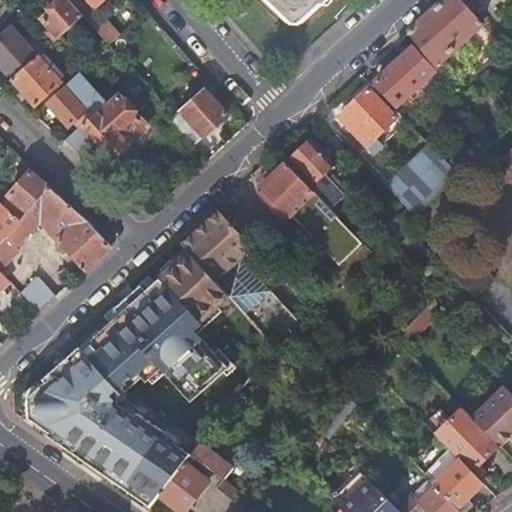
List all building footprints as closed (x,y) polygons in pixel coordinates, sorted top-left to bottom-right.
[(83,17),(67,0),(64,0),(54,9),(42,20),(59,39),(83,17)] [(86,0),(95,9),(105,0),(86,0)] [(265,0),(288,22),(305,22),(329,0),(265,0)] [(440,63),(481,26),(457,0),(444,0),(408,33),(452,89),(459,82),(440,63)] [(99,15),(89,24),(110,47),(119,38),(99,15)] [(38,57),(23,40),(19,35),(12,27),(0,37),(0,68),(12,81),(38,57)] [(50,47),(35,30),(23,40),(38,57),(50,47)] [(396,106),(433,73),(412,50),(394,67),(375,83),(396,106)] [(61,83),(38,57),(12,81),(23,94),(35,107),(61,83)] [(79,74),(46,104),(57,116),(68,128),(85,112),(90,118),(105,104),(79,74)] [(203,89),(172,117),(168,120),(192,147),(209,132),(226,117),(203,89)] [(355,102),(343,113),(356,128),(352,132),(369,152),(374,147),(370,143),(395,119),(368,90),(355,102)] [(105,104),(90,118),(81,127),(65,141),(68,145),(81,159),(95,142),(109,158),(118,161),(123,157),(126,154),(124,145),(145,126),(141,122),(117,94),(105,104)] [(356,128),(343,113),(338,117),(352,132),(356,128)] [(310,189),(331,210),(345,197),(325,175),(335,165),(312,140),(288,162),(312,187),(310,189)] [(415,218),(459,176),(430,146),(386,187),(415,218)] [(511,149),(501,158),(511,171),(511,149)] [(310,189),(286,164),(278,171),(261,188),(342,270),(366,247),(331,210),(310,189)] [(273,166),(256,182),(261,188),(278,171),(273,166)] [(25,212),(47,187),(38,180),(29,172),(8,198),(25,212)] [(0,241),(0,272),(17,252),(13,247),(24,238),(39,224),(84,272),(111,247),(86,220),(47,187),(25,212),(21,217),(18,220),(0,241)] [(0,241),(18,220),(8,212),(0,205),(0,241)] [(199,229),(196,232),(181,246),(188,253),(214,283),(230,269),(239,261),(252,248),(218,212),(199,229)] [(214,283),(188,253),(145,292),(140,287),(132,294),(137,299),(132,304),(126,310),(121,304),(114,311),(119,316),(99,334),(98,333),(43,383),(46,385),(29,400),(32,422),(51,435),(48,437),(69,452),(73,446),(75,448),(79,441),(88,448),(80,460),(151,509),(159,498),(192,457),(175,444),(178,441),(139,411),(137,414),(123,404),(120,396),(139,377),(143,381),(157,367),(182,395),(219,361),(193,332),(229,300),(214,283)] [(448,273),(475,300),(494,282),(467,255),(448,273)] [(239,261),(230,269),(214,283),(229,300),(244,316),(268,293),(239,261)] [(0,289),(3,287),(8,282),(0,273),(0,289)] [(37,278),(19,294),(38,313),(56,297),(37,278)] [(132,294),(121,304),(126,310),(132,304),(137,299),(132,294)] [(432,314),(426,308),(396,343),(402,349),(432,314)] [(0,323),(0,344),(2,346),(12,337),(0,323)] [(511,396),(503,387),(471,419),(498,447),(511,433),(511,396)] [(357,408),(343,393),(315,428),(328,441),(357,408)] [(448,451),(459,461),(470,473),(475,468),(498,447),(471,419),(461,410),(435,436),(448,451)] [(69,452),(80,460),(88,448),(79,441),(75,448),(73,446),(69,452)] [(192,457),(159,498),(177,511),(186,511),(191,506),(198,511),(245,511),(246,511),(218,490),(224,482),(233,470),(201,445),(192,457)] [(459,461),(448,451),(423,476),(427,479),(433,486),(459,461)] [(466,502),(482,486),(475,478),(470,473),(459,461),(433,486),(432,487),(453,511),(454,511),(456,511),(466,502)] [(470,473),(475,478),(481,473),(475,468),(470,473)] [(360,474),(331,501),(340,509),(368,483),(360,474)] [(456,511),(454,511),(453,511),(432,487),(433,486),(427,479),(396,510),(397,511),(456,511)] [(246,499),(224,482),(218,490),(246,511),(250,506),(245,502),(246,499)] [(397,511),(396,510),(368,483),(340,509),(342,511),(397,511)] [(456,511),(465,511),(471,507),(466,502),(456,511)]
